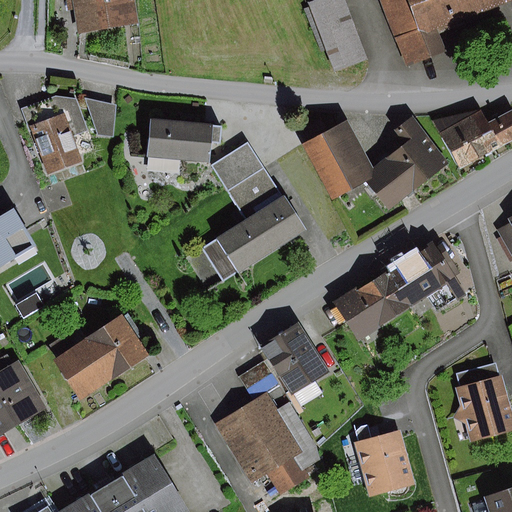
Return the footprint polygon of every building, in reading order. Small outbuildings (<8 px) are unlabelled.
[(132,0),(73,0),(80,33),(136,24),(132,0)] [(305,0),(333,73),(365,61),(341,0),(305,0)] [(511,0),(382,0),(410,69),(446,54),(437,32),(511,2),(511,0)] [(54,97),(20,109),(45,176),(81,163),(71,137),(87,131),(75,99),(54,97)] [(114,105),(83,99),(97,137),(113,138),(114,105)] [(480,109),(432,120),(459,169),(511,139),(511,113),(511,111),(487,122),(480,109)] [(303,144),(301,144),(328,196),(374,172),(347,120),(326,131),(320,118),(296,130),(303,144)] [(407,148),(363,181),(387,211),(448,165),(411,118),(394,131),(407,148)] [(220,126),(149,121),(146,156),(207,161),(208,143),(218,143),(220,126)] [(227,190),(262,168),(246,143),(211,166),(227,190)] [(244,219),(214,239),(237,273),(303,230),(262,168),(227,190),(226,192),(244,219)] [(11,209),(0,215),(0,265),(33,246),(11,209)] [(511,216),(507,219),(509,224),(497,231),(511,257),(511,216)] [(429,243),(386,271),(410,307),(424,298),(434,314),(463,295),(429,243)] [(410,307),(386,271),(333,305),(357,342),(410,307)] [(35,294),(14,307),(22,319),(43,306),(35,294)] [(119,315),(52,360),(80,401),(145,357),(119,315)] [(299,326),(259,350),(287,397),(327,373),(299,326)] [(243,370),(256,394),(275,383),(262,360),(243,370)] [(15,361),(0,370),(0,395),(17,424),(44,408),(15,361)] [(495,365),(456,374),(459,388),(499,378),(495,365)] [(459,388),(455,389),(460,407),(454,418),(464,424),(469,445),(511,434),(511,414),(503,377),(499,378),(459,388)] [(266,394),(214,426),(252,486),(266,477),(279,497),(307,479),(302,470),(318,460),(315,445),(288,402),(276,410),(266,394)] [(0,434),(17,424),(0,395),(0,434)] [(355,433),(357,442),(397,432),(393,419),(360,429),(355,433)] [(357,442),(354,443),(359,465),(353,477),(365,484),(368,497),(414,485),(400,431),(397,432),(357,442)] [(186,511),(153,456),(59,511),(186,511)] [(511,511),(511,488),(484,498),(488,511),(511,511)]
